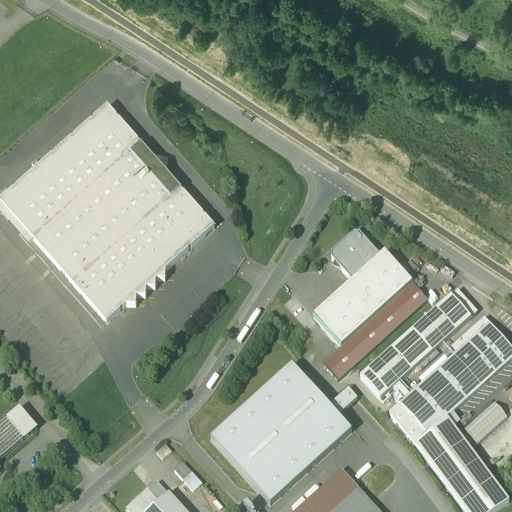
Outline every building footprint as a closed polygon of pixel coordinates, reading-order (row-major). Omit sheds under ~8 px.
[(214,230),(107,109),(0,204),(0,205),(106,326),(126,308),(136,309),(136,300),(145,300),(146,291),(155,291),(156,282),(165,283),(165,273),(214,230)] [(359,236),(354,236),(331,256),(330,261),(352,284),(380,259),(359,236)] [(352,284),(313,319),(341,351),(412,286),(384,255),(380,259),(352,284)] [(412,286),(341,351),(323,367),(339,384),(428,304),(412,286)] [(451,299),(360,380),(380,403),(471,321),(451,299)] [(484,320),(450,351),(455,357),(456,356),(466,346),(466,347),(489,326),(484,320)] [(455,357),(400,407),(428,438),(447,421),(480,391),(511,362),(511,352),(489,326),(466,347),(466,346),(456,356),(455,357)] [(292,368),(211,442),(270,508),(351,434),(292,368)] [(416,383),(407,392),(411,396),(420,387),(416,383)] [(403,402),(397,396),(394,400),(399,405),(403,402)] [(475,447),(506,420),(493,404),(462,431),(475,447)] [(497,511),(509,504),(447,421),(428,438),(400,407),(389,416),(416,449),(463,511),(497,511)] [(36,431),(19,411),(6,422),(23,442),(36,431)] [(0,427),(0,462),(23,443),(23,442),(6,422),(0,427)] [(183,465),(174,473),(184,483),(192,475),(183,465)] [(376,511),(358,491),(335,511),(376,511)] [(128,511),(152,511),(159,505),(148,493),(128,511)] [(159,505),(152,511),(182,511),(168,497),(159,505)]
